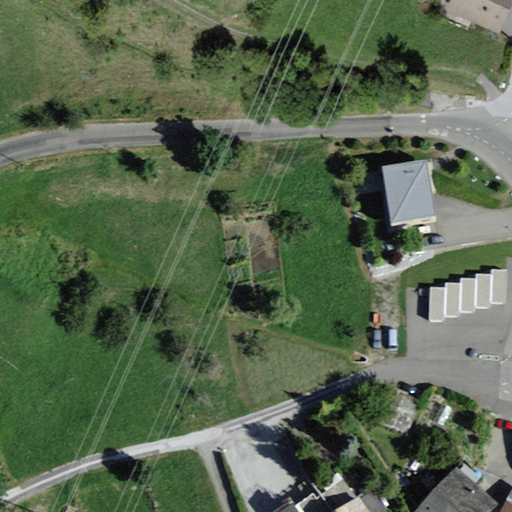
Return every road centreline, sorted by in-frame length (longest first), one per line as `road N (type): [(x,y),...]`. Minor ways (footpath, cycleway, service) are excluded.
road 1 (unclassified): [(511,388),(399,373),(215,437),(63,473),(0,506)]
road 2 (unclassified): [(0,158),(63,144),(381,126),(472,127),(503,144)]
